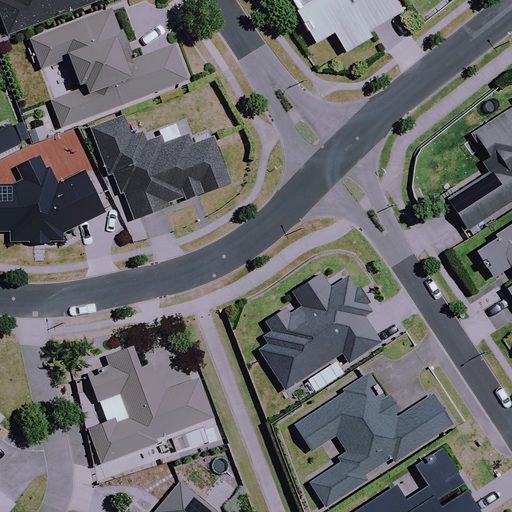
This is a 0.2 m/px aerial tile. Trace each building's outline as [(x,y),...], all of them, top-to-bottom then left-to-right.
[(0,0),(0,12),(9,35),(101,0),(0,0)] [(314,0),(295,12),(315,45),(332,34),(344,54),(371,38),(368,32),(401,13),(393,0),(314,0)] [(124,46),(136,41),(123,9),(112,13),(110,10),(30,40),(41,69),(62,61),(74,93),(47,103),(57,130),(185,82),(172,46),(144,57),(141,51),(128,56),(124,46)] [(511,106),(468,135),(491,171),(445,200),(465,231),(511,201),(511,106)] [(131,137),(123,116),(91,128),(110,180),(116,177),(132,220),(229,183),(213,139),(191,147),(187,137),(163,146),(160,138),(146,143),(142,133),(131,137)] [(63,238),(104,215),(102,211),(113,205),(100,182),(92,187),(83,171),(57,186),(48,169),(45,171),(38,158),(18,169),(24,180),(14,186),(0,185),(0,232),(10,233),(10,246),(51,247),(63,247),(63,238)] [(511,220),(469,248),(483,269),(491,281),(497,277),(502,284),(511,299),(511,220)] [(286,318),(281,310),(257,325),(264,336),(255,342),(285,390),(342,354),(348,363),(378,345),(363,319),(371,314),(348,278),(328,290),(317,272),(289,289),(301,308),(286,318)] [(140,369),(132,347),(102,358),(107,371),(87,378),(104,424),(88,430),(101,464),(157,444),(163,462),(219,442),(196,379),(165,390),(155,363),(140,369)] [(335,435),(346,451),(335,458),(339,463),(308,483),(324,507),(366,480),(363,476),(390,458),(393,463),(449,426),(430,396),(399,416),(372,374),(293,426),(310,452),(335,435)] [(0,511),(7,511),(14,505),(0,492),(0,421),(4,417),(0,414),(0,511)] [(477,511),(441,453),(420,467),(346,511),(477,511)] [(210,511),(178,484),(153,511),(126,511),(210,511)]
